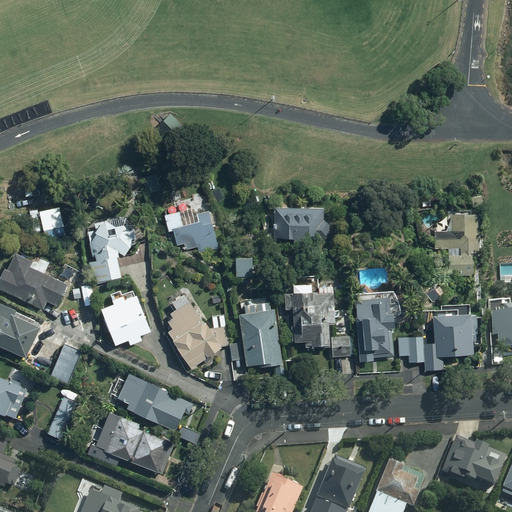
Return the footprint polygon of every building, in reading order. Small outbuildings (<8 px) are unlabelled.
[(169,113),(157,125),(179,149),(191,137),(169,113)] [(152,173),(142,176),(146,192),(157,189),(152,173)] [(481,204),(479,195),(469,197),(471,206),(481,204)] [(323,208),(274,208),(274,238),(329,239),(330,218),(322,218),(323,208)] [(190,210),(164,216),(168,233),(174,231),(177,245),(185,244),(186,250),(197,247),(199,253),(219,248),(210,211),(198,214),(190,210)] [(476,214),(450,214),(450,230),(434,230),(434,247),(439,247),(439,255),(449,255),(449,273),(475,273),(476,237),(478,237),(478,230),(475,230),(476,214)] [(93,222),(95,230),(87,231),(89,238),(94,260),(88,261),(92,281),(118,275),(114,256),(115,255),(114,249),(122,254),(128,243),(127,238),(133,237),(131,229),(126,230),(124,224),(112,226),(102,220),(93,222)] [(64,284),(26,266),(29,261),(11,252),(3,269),(0,268),(0,288),(40,307),(44,299),(54,304),(64,284)] [(248,258),(232,258),(233,275),(239,275),(239,281),(245,281),(245,275),(248,275),(248,258)] [(333,322),(330,286),(315,287),(316,291),(308,291),(307,284),(290,285),(290,292),(282,293),(283,308),(289,308),(291,325),(288,325),(290,341),(303,340),(303,344),(309,344),(309,346),(327,345),(325,323),(333,322)] [(92,286),(80,289),(85,309),(97,306),(92,286)] [(147,330),(133,294),(120,299),(119,296),(108,299),(110,303),(98,307),(112,344),(125,339),(127,343),(138,339),(136,334),(147,330)] [(174,309),(171,311),(205,355),(217,347),(228,345),(225,326),(204,328),(185,301),(180,294),(170,302),(174,309)] [(385,302),(385,296),(353,299),(355,316),(353,317),(356,360),(370,359),(370,356),(391,354),(389,327),(391,327),(390,312),(388,312),(386,312),(385,302)] [(0,304),(0,345),(23,356),(36,327),(9,314),(11,309),(0,304)] [(237,313),(244,364),(256,362),(257,365),(273,363),(275,376),(284,374),(282,362),(278,363),(270,308),(237,313)] [(189,366),(205,355),(171,311),(168,313),(170,317),(164,321),(169,328),(166,330),(171,338),(170,339),(189,366)] [(433,343),(424,343),(425,369),(441,368),(441,354),(470,353),(469,339),(473,339),(473,333),(469,333),(467,313),(431,315),(433,343)] [(511,313),(490,315),(492,348),(511,346),(511,313)] [(348,354),(348,335),(331,336),(331,355),(348,354)] [(422,336),(397,337),(398,354),(409,354),(410,361),(423,360),(422,336)] [(240,342),(230,344),(232,359),(242,358),(240,342)] [(79,350),(61,343),(48,376),(66,383),(79,350)] [(190,402),(126,373),(115,397),(126,402),(124,407),(172,429),(181,410),(186,412),(190,402)] [(7,382),(0,378),(0,413),(1,414),(2,413),(13,417),(24,389),(17,387),(18,382),(8,378),(7,382)] [(59,438),(74,402),(62,397),(46,432),(59,438)] [(115,465),(118,456),(160,472),(172,443),(133,428),(135,423),(107,412),(100,428),(108,431),(101,449),(109,451),(105,461),(115,465)] [(5,444),(0,442),(0,486),(2,487),(3,484),(7,485),(8,484),(12,486),(18,471),(15,469),(16,468),(11,466),(13,460),(0,455),(5,444)] [(492,486),(505,456),(473,443),(469,452),(451,445),(443,465),(460,472),(459,475),(471,480),(473,478),(492,486)] [(364,470),(332,457),(311,509),(303,506),(300,511),(354,511),(355,511),(348,508),(364,470)] [(402,464),(388,459),(367,511),(402,511),(406,505),(411,507),(423,476),(400,468),(402,464)] [(511,467),(503,488),(505,489),(503,492),(511,496),(511,467)] [(290,511),(300,488),(281,481),(282,478),(270,474),(261,495),(259,494),(254,507),(256,508),(254,511),(290,511)] [(140,511),(117,502),(120,494),(104,487),(100,496),(89,491),(80,511),(140,511)]
